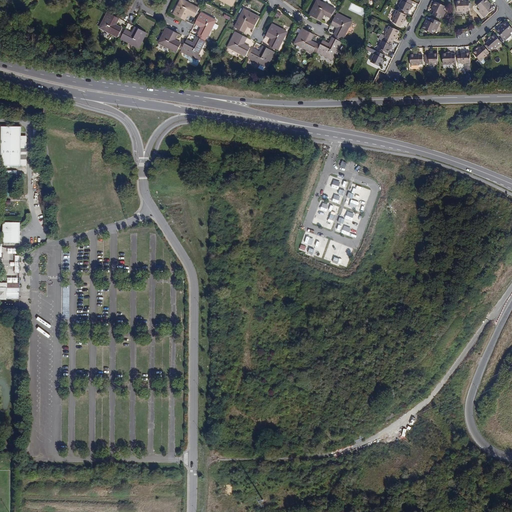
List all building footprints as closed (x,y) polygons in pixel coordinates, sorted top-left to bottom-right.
[(194,18),(199,10),(180,0),(172,15),(184,21),(187,14),(194,18)] [(330,19),(335,10),(317,0),(309,16),(320,22),(324,15),(330,19)] [(409,13),(410,9),(412,7),(412,5),(411,4),(413,2),(411,1),(409,0),(403,0),(403,1),(403,0),(399,8),(401,9),(408,12),(409,13)] [(467,9),(470,9),(470,1),(466,1),(466,0),(463,0),(461,0),(458,0),(458,11),(467,11),(467,9)] [(479,4),(479,5),(481,8),(480,9),(486,16),(493,10),(491,7),(493,5),(488,0),(483,0),(483,1),(482,0),(479,0),(477,2),(479,4)] [(446,11),(444,10),(446,6),(436,1),(432,10),(435,12),(433,15),(442,19),(446,11)] [(244,33),(248,26),(254,29),(260,18),(244,10),(235,28),(244,33)] [(404,23),(404,22),(406,19),(407,15),(406,15),(400,12),(398,10),(394,18),(395,19),(393,22),(401,26),(403,23),(404,23)] [(118,37),(122,29),(115,25),(119,18),(108,12),(100,28),(118,37)] [(201,12),(195,23),(202,27),(198,34),(207,39),(216,20),(201,12)] [(333,37),(341,42),(352,20),(337,12),(331,24),(338,27),(333,37)] [(423,28),(433,33),(435,29),(437,30),(441,22),(432,17),(430,21),(428,19),(423,28)] [(501,30),(499,32),(506,40),(511,33),(511,32),(511,31),(511,26),(507,21),(499,28),(501,30)] [(271,24),(265,35),(272,38),(268,45),(277,50),(286,32),(271,24)] [(167,26),(159,41),(177,51),(181,42),(175,38),(178,32),(167,26)] [(147,33),(136,27),(132,34),(125,30),(120,39),(138,48),(147,33)] [(303,27),(295,42),(313,52),(314,51),(318,43),(311,40),(314,33),(303,27)] [(386,37),(385,38),(393,42),(395,39),(396,39),(397,38),(398,35),(400,32),(390,27),(386,35),(387,35),(386,37)] [(235,31),(227,47),(245,56),(250,47),(243,44),(246,37),(235,31)] [(490,39),(489,40),(489,41),(487,43),(492,50),(495,47),(496,48),(502,42),(495,34),(492,37),(490,39)] [(205,41),(197,37),(193,44),(186,40),(180,51),(189,56),(187,59),(194,63),(195,60),(205,41)] [(332,60),(341,42),(333,37),(329,44),(323,41),(321,45),(317,52),(332,60)] [(393,42),(385,38),(384,42),(383,41),(379,49),(389,54),(391,50),(392,47),(393,46),(392,45),(393,42)] [(484,45),(481,48),(481,47),(480,48),(477,50),(474,52),(481,61),(488,55),(487,54),(490,52),(484,45)] [(274,52),(263,46),(259,52),(253,49),(248,58),(266,67),(274,52)] [(380,66),(382,63),(383,64),(383,62),(385,60),(386,56),(377,51),(373,59),(374,60),(373,63),(380,66)] [(462,51),(462,53),(459,53),(459,61),(460,61),(462,61),(463,62),(471,62),(471,51),(467,51),(463,51),(462,51)] [(452,52),(451,52),(447,52),(444,52),(444,63),(452,63),(453,62),(456,61),(456,53),(452,53),(452,52)] [(430,53),(430,54),(426,55),(426,63),(430,63),(430,64),(439,63),(438,53),(434,53),(431,53),(430,53)] [(424,63),(423,55),(420,55),(420,54),(418,54),(415,54),(411,54),(412,65),(420,65),(420,63),(424,63)] [(1,165),(20,165),(20,136),(21,126),(2,126),(1,165)] [(342,195),(347,182),(333,177),(330,183),(340,187),(338,193),(342,195)] [(368,194),(370,190),(355,185),(353,193),(356,194),(355,197),(360,199),(361,196),(362,196),(363,192),(368,194)] [(331,193),(329,192),(327,200),(340,204),(342,195),(337,194),(339,189),(333,187),(331,193)] [(6,196),(13,197),(14,189),(7,188),(6,196)] [(321,209),(329,212),(333,205),(325,202),(321,209)] [(353,222),(356,214),(349,211),(348,214),(344,213),(343,217),(347,218),(345,225),(352,228),(351,230),(355,232),(358,224),(353,222)] [(322,227),(330,229),(332,223),(324,221),(322,227)] [(20,242),(20,223),(4,222),(3,242),(20,242)] [(345,234),(348,227),(341,225),(338,232),(345,234)] [(300,249),(308,250),(309,242),(301,241),(300,249)] [(334,257),(335,253),(327,251),(324,259),(337,264),(339,258),(334,257)] [(6,299),(19,299),(19,288),(7,288),(7,290),(2,290),(0,289),(0,297),(2,297),(6,297),(6,299)]
